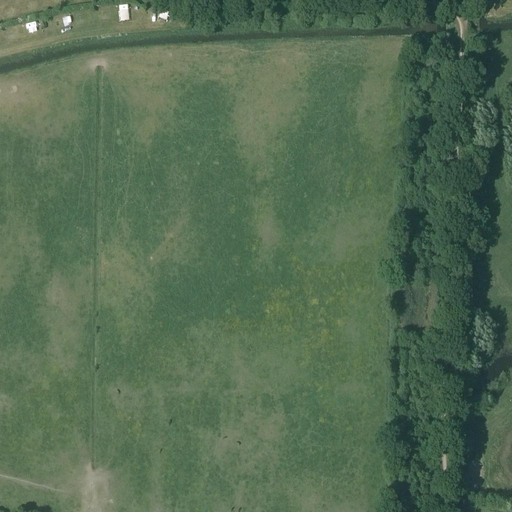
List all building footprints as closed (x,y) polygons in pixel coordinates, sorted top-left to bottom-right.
[(116,14),(124,13),(123,4),(116,4),(116,14)] [(154,15),(153,8),(143,9),(145,17),(154,15)] [(70,23),(78,21),(76,11),(67,13),(70,23)] [(50,14),(43,16),(46,25),(53,22),(50,14)] [(10,24),(1,25),(2,36),(12,34),(10,24)]
